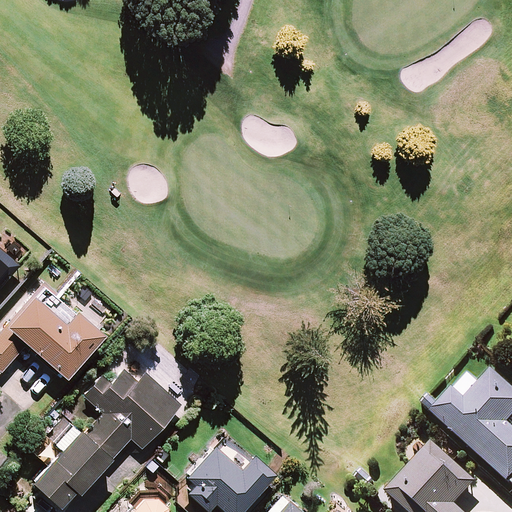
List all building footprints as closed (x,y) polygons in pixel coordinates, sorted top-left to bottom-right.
[(0,284),(19,264),(0,247),(0,284)] [(100,331),(42,280),(0,327),(0,369),(24,342),(62,374),(100,331)] [(176,404),(127,360),(108,382),(96,372),(79,392),(100,411),(80,433),(66,421),(50,439),(57,445),(28,478),(56,503),(71,486),(75,489),(104,456),(107,458),(127,436),(139,446),(176,404)] [(511,418),(511,389),(491,371),(478,386),(465,374),(431,413),(511,485),(511,428),(507,424),(511,418)] [(236,464),(209,441),(181,472),(190,480),(182,489),(203,506),(209,499),(224,511),(247,511),(252,507),(243,499),(269,469),(248,451),(236,464)] [(476,485),(431,444),(386,493),(406,511),(461,511),(456,507),(476,485)] [(173,511),(144,487),(121,511),(173,511)] [(302,511),(284,495),(267,511),(302,511)]
